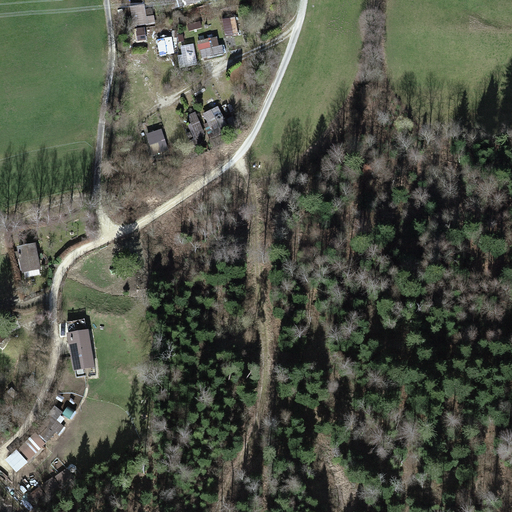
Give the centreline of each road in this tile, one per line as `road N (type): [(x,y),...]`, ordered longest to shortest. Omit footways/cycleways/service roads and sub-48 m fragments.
road 1 (track): [(0,452),(27,425),(52,370),(52,300),(65,265),(232,163),(286,66),(300,0)]
road 2 (track): [(232,163),(252,196),(267,357),(257,421),(219,511)]
road 3 (track): [(108,235),(106,0)]
road 4 (track): [(292,31),(148,110)]
